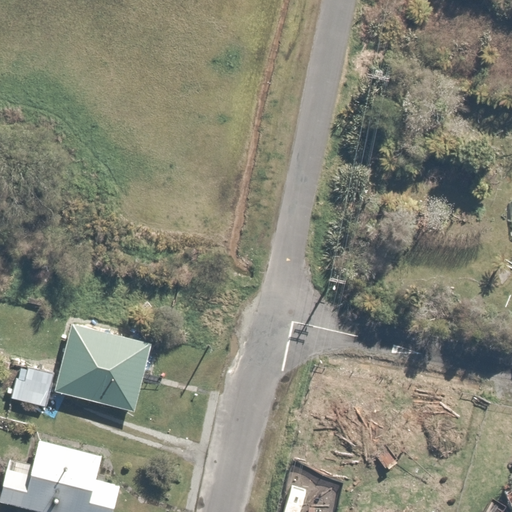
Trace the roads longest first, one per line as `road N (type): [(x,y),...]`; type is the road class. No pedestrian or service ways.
road 1 (residential): [(270,317),(340,0)]
road 2 (residential): [(270,317),(511,370)]
road 3 (residential): [(229,511),(270,317)]
